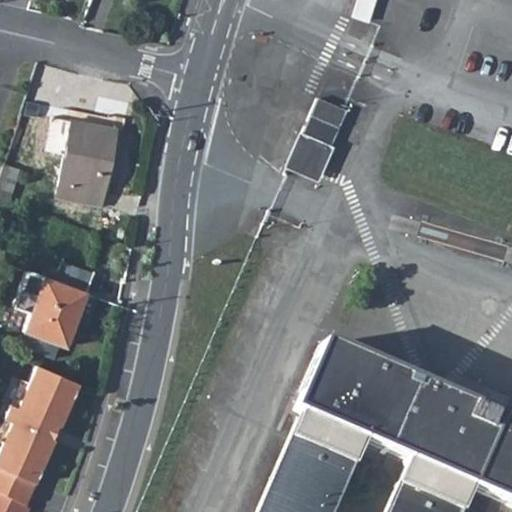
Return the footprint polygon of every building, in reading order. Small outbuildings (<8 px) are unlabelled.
[(358,0),(354,14),(369,19),(375,0),(358,0)] [(317,100),(292,156),(314,166),(323,148),(329,147),(344,112),(317,100)] [(80,120),(60,195),(102,206),(121,131),(80,120)] [(292,156),(288,167),(314,179),(329,147),(323,148),(314,166),(292,156)] [(93,273),(63,261),(55,281),(85,293),(93,273)] [(29,311),(22,330),(59,345),(69,319),(74,321),(85,293),(55,281),(26,270),(13,304),(29,311)] [(301,402),(295,419),(254,511),(511,511),(511,432),(316,346),(293,399),(301,402)] [(0,443),(0,472),(31,487),(77,390),(34,371),(27,387),(15,413),(8,409),(2,423),(8,427),(0,443)] [(20,383),(8,409),(15,413),(27,387),(20,383)] [(475,390),(470,409),(502,416),(507,397),(475,390)] [(293,399),(285,415),(295,419),(301,402),(293,399)] [(2,423),(0,426),(0,443),(8,427),(2,423)] [(0,472),(0,501),(20,511),(31,487),(0,472)] [(0,511),(23,511),(20,511),(0,501),(0,511)]
